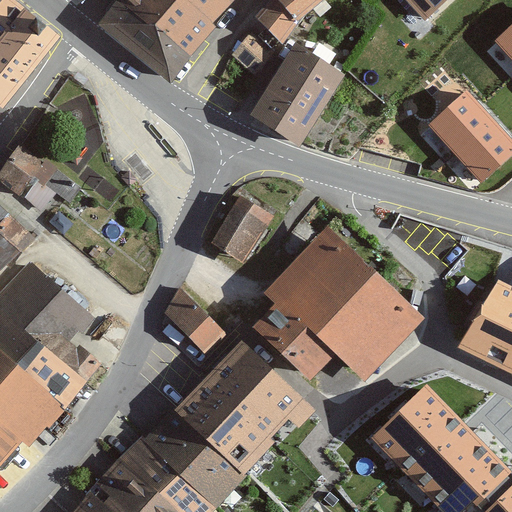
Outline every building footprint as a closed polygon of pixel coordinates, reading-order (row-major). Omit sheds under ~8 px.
[(0,0),(0,105),(30,67),(55,37),(27,14),(26,15),(13,5),(7,0),(0,0)] [(168,80),(188,54),(119,0),(115,0),(97,24),(168,80)] [(119,0),(188,54),(211,24),(184,0),(119,0)] [(184,0),(211,24),(230,0),(184,0)] [(279,44),(325,0),(265,0),(251,14),(279,44)] [(398,0),(423,28),(455,0),(398,0)] [(511,24),(496,40),(511,57),(511,24)] [(252,29),(234,52),(256,70),(275,47),(252,29)] [(297,147),(342,74),(291,42),(245,115),(297,147)] [(511,141),(465,91),(428,125),(482,182),(511,154),(511,141)] [(40,154),(35,160),(17,147),(0,169),(0,184),(16,195),(20,189),(52,215),(77,185),(40,154)] [(240,265),(273,218),(240,194),(206,241),(240,265)] [(0,266),(34,234),(0,206),(0,266)] [(311,374),(335,348),(365,377),(420,319),(329,233),(271,294),(281,304),(260,327),(311,374)] [(89,320),(31,269),(0,303),(0,458),(18,436),(29,446),(92,368),(67,345),(89,320)] [(511,291),(501,286),(466,345),(511,367),(511,291)] [(205,358),(227,337),(179,287),(163,314),(205,358)] [(239,341),(176,404),(248,472),(307,410),(239,341)] [(378,438),(449,511),(459,511),(503,470),(427,391),(378,438)] [(248,472),(176,404),(143,436),(217,506),(248,472)] [(211,511),(217,506),(143,436),(119,459),(171,511),(211,511)] [(171,511),(119,459),(72,511),(171,511)] [(511,511),(511,491),(490,511),(511,511)]
